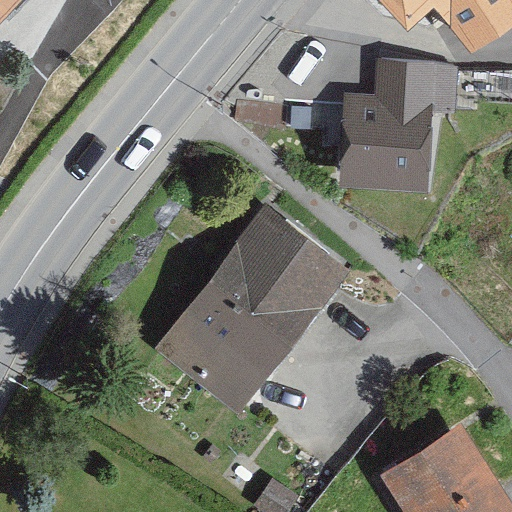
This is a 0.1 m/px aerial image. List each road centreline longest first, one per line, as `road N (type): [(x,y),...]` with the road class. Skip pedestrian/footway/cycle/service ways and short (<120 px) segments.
road 1 (residential): [(511,382),(407,273),(170,86)]
road 2 (primary): [(170,86),(49,235),(0,314)]
